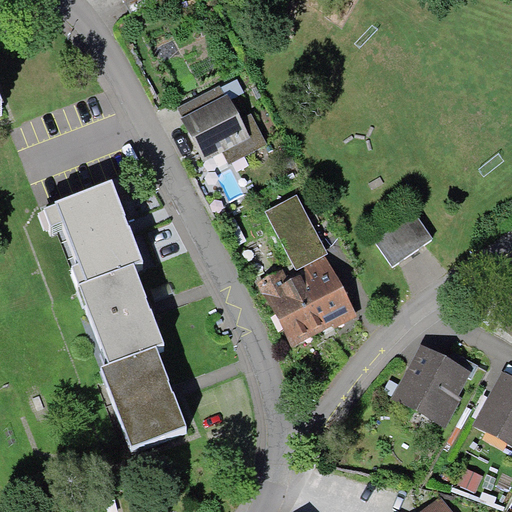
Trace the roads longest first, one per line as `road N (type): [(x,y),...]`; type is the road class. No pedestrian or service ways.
road 1 (residential): [(68,0),(123,70),(250,328),(282,424)]
road 2 (residential): [(511,248),(420,309),(321,414),(282,424)]
